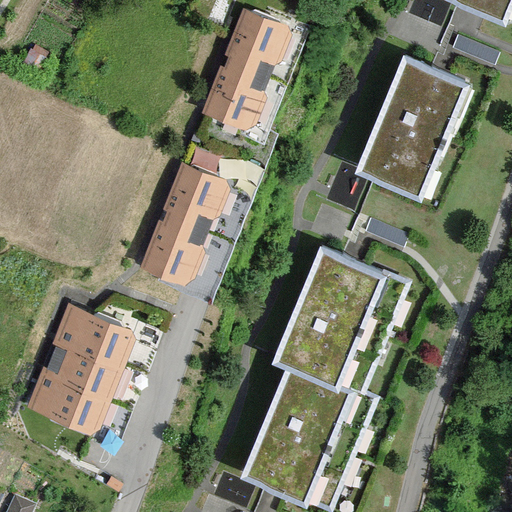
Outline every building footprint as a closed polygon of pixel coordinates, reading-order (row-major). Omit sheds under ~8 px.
[(511,0),(476,0),(507,12),(511,0)] [(285,22),(241,4),(199,110),(244,128),(253,124),(264,97),(262,88),(248,83),(257,57),(271,62),(280,59),(290,32),(285,22)] [(469,75),(406,50),(359,163),(421,189),(469,75)] [(225,177),(180,159),(138,265),(183,282),(192,278),(203,252),(202,243),(187,238),(196,212),(210,217),(219,214),(229,186),(225,177)] [(412,279),(322,241),(275,352),(288,358),(365,390),(412,279)] [(69,299),(26,413),(113,446),(157,332),(69,299)] [(365,390),(288,358),(242,467),(279,483),(331,504),(377,395),(365,390)] [(36,511),(11,501),(6,511),(36,511)]
